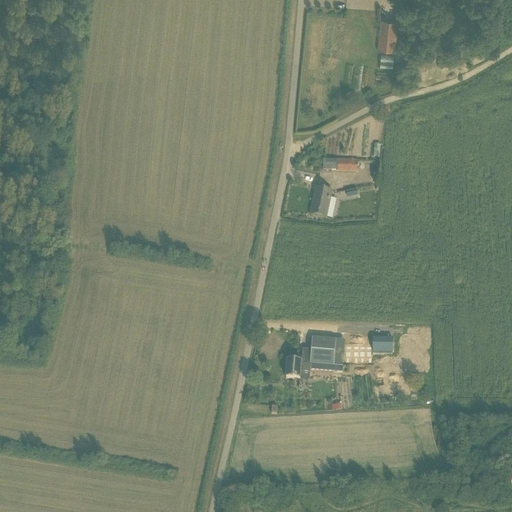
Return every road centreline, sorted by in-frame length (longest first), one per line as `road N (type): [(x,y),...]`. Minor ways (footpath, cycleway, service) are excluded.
road 1 (unclassified): [(211,511),(287,153)]
road 2 (unclassified): [(287,153),(373,107),(436,89),(511,50)]
road 3 (unclassified): [(287,153),(302,0)]
